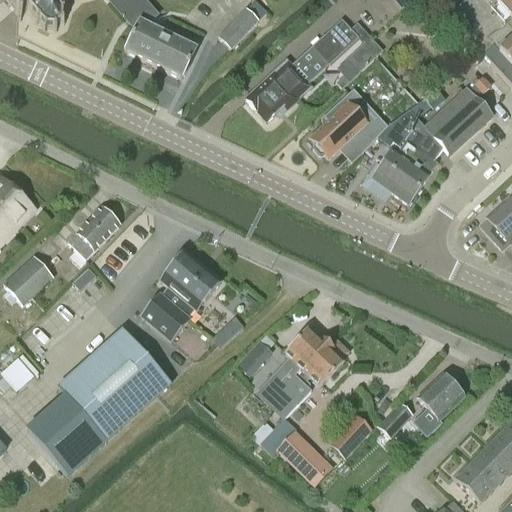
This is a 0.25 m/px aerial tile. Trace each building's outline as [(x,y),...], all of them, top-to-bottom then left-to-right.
[(17,18),(17,24),(21,24),(21,19),(28,13),(36,23),(34,25),(36,28),(39,26),(43,31),(42,34),(44,35),(46,33),(53,32),(54,36),(56,35),(55,31),(60,27),(63,29),(65,26),(61,25),(61,18),(65,17),(64,14),(60,15),(57,11),(69,0),(72,4),(75,1),(73,0),(106,0),(135,33),(138,27),(145,30),(147,27),(155,19),(138,0),(0,0),(3,3),(12,12),(17,18)] [(392,0),(403,13),(418,0),(392,0)] [(511,0),(470,0),(450,19),(484,58),(482,60),(510,91),(511,89),(511,0)] [(258,26),(246,13),(217,43),(229,55),(258,26)] [(357,78),(382,55),(356,27),(358,25),(350,16),(341,24),(291,70),(287,66),(273,79),(272,78),(258,91),(259,92),(245,105),(255,116),(256,115),(267,127),(283,112),(285,115),(297,103),(295,101),(307,90),(307,89),(348,51),(357,43),(362,48),(353,56),(345,64),(357,78)] [(195,54),(145,30),(138,27),(135,33),(124,55),(181,83),(195,54)] [(483,97),(489,91),(482,83),(475,89),(483,97)] [(371,183),(408,208),(436,168),(433,165),(442,153),(448,159),(490,121),(467,95),(425,133),(416,123),(409,116),(389,133),(387,131),(377,141),(376,142),(377,143),(379,143),(388,150),(389,151),(392,147),(400,152),(397,156),(392,153),(371,183)] [(377,141),(387,131),(364,106),(360,110),(349,98),(321,123),(322,132),(310,144),(314,148),(312,153),(319,160),(324,159),(328,164),(349,144),(362,158),(376,142),(377,141)] [(423,103),(408,115),(409,116),(416,123),(430,113),(423,103)] [(0,248),(34,213),(0,182),(0,248)] [(511,201),(487,224),(480,231),(503,256),(510,250),(510,251),(511,249),(511,201)] [(399,222),(407,210),(396,202),(388,214),(399,222)] [(66,247),(75,255),(68,262),(78,271),(118,229),(100,212),(66,247)] [(166,291),(159,300),(158,299),(140,320),(169,345),(188,324),(186,323),(193,314),(195,315),(220,286),(184,255),(159,285),(166,291)] [(3,288),(21,309),(51,282),(33,261),(3,288)] [(220,349),(244,330),(237,321),(213,340),(220,349)] [(310,395),(306,390),(293,377),(310,360),(313,364),(328,349),(309,330),(284,356),(290,362),(256,397),(282,422),(296,408),(296,409),(310,395)] [(169,389),(121,335),(57,391),(64,399),(104,445),(169,389)] [(306,390),(310,386),(306,383),(309,380),(319,390),(344,364),(341,362),(348,355),(337,344),(330,351),(328,349),(313,364),(310,360),(293,377),(306,390)] [(250,385),(273,361),(260,348),(237,372),(250,385)] [(0,389),(10,401),(40,374),(23,357),(0,378),(0,389)] [(417,401),(439,423),(463,400),(442,378),(417,401)] [(66,479),(104,445),(64,399),(26,433),(66,479)] [(399,407),(376,431),(390,444),(413,420),(399,407)] [(511,422),(454,482),(479,507),(511,472),(511,422)] [(276,457),(313,493),(333,473),(295,436),(296,435),(284,423),(258,449),(272,462),(276,457)] [(334,455),(345,464),(371,436),(360,426),(334,455)]
